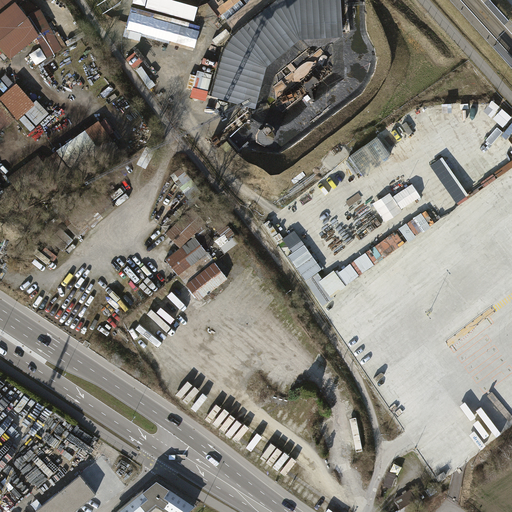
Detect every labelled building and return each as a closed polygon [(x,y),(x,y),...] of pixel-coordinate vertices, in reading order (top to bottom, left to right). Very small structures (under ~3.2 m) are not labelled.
[(26,0),(0,0),(0,53),(6,62),(34,42),(43,54),(58,44),(26,0)] [(94,0),(103,13),(122,1),(120,0),(94,0)] [(202,98),(239,111),(255,64),(295,33),(345,30),(343,0),(269,0),(230,30),(217,51),(202,98)] [(0,131),(31,105),(13,85),(0,96),(0,131)] [(114,147),(97,124),(0,191),(0,215),(5,223),(114,147)] [(111,212),(94,191),(60,219),(77,240),(111,212)] [(202,226),(188,212),(163,235),(177,250),(202,226)] [(215,234),(229,250),(241,240),(227,223),(215,234)] [(223,281),(193,240),(164,262),(195,303),(223,281)] [(250,391),(212,418),(220,430),(258,403),(250,391)] [(255,403),(258,409),(274,403),(272,397),(255,403)] [(185,511),(195,504),(157,479),(118,511),(150,511),(158,506),(167,511),(185,511)] [(400,506),(408,502),(405,495),(397,499),(400,506)]
